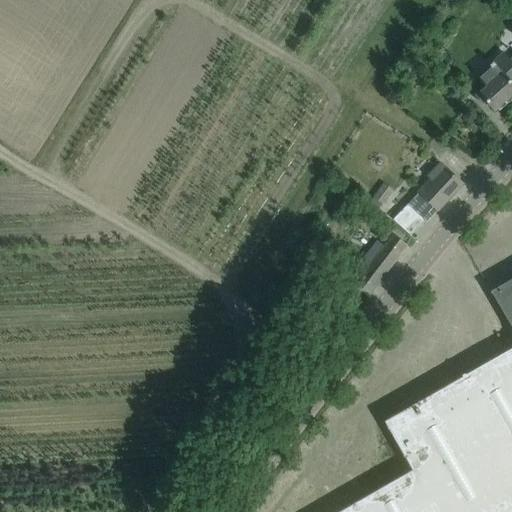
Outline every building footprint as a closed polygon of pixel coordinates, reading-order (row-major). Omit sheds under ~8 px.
[(477,75),(486,86),(478,93),(494,110),(511,94),(511,83),(509,80),(511,77),(511,56),(510,58),(503,51),(500,54),(477,75)] [(440,156),(451,168),(467,152),(456,141),(440,156)] [(417,193),(407,204),(393,219),(410,236),(424,221),(426,222),(462,184),(440,163),(428,177),(429,178),(416,192),(417,193)] [(383,183),(370,202),(380,209),(393,189),(383,183)] [(406,245),(392,234),(383,246),(376,241),(362,259),(363,260),(360,264),(361,264),(351,276),(357,280),(355,283),(369,294),(406,245)] [(511,511),(511,278),(490,291),(511,329),(511,347),(475,369),(474,367),(461,375),(462,376),(383,421),(411,470),(337,511),(511,511)]
